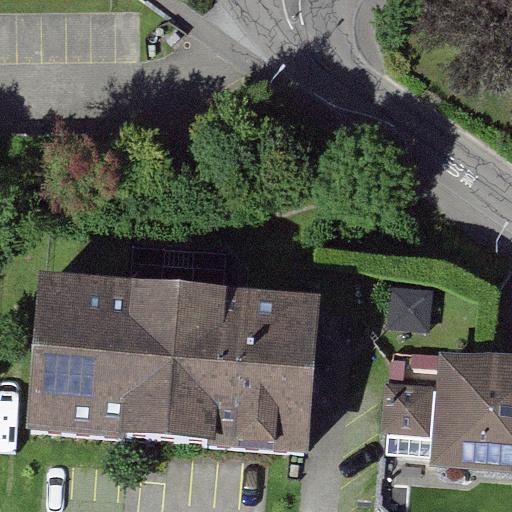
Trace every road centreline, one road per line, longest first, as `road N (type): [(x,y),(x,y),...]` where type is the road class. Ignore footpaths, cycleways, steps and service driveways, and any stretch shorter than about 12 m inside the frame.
road 1 (residential): [(511,198),(407,116),(342,79)]
road 2 (residential): [(250,0),(276,32),(342,79)]
